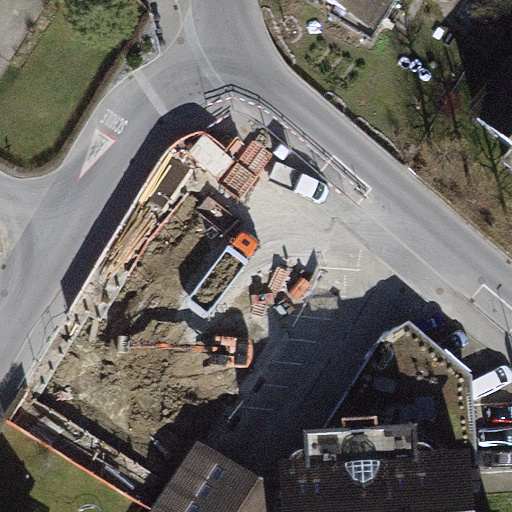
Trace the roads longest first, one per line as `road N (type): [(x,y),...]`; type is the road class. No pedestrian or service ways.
road 1 (residential): [(236,48),(269,92),(511,304)]
road 2 (residential): [(236,48),(132,111),(63,227)]
road 3 (residential): [(63,227),(0,332)]
